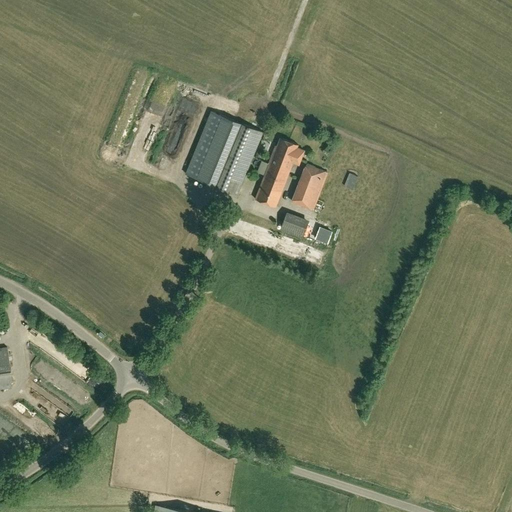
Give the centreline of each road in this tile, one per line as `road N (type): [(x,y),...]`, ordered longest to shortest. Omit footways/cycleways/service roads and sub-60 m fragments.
road 1 (unclassified): [(133,377),(229,446),(420,511)]
road 2 (unclassified): [(0,488),(68,442),(133,377)]
road 3 (unclassified): [(133,377),(69,319),(0,276)]
